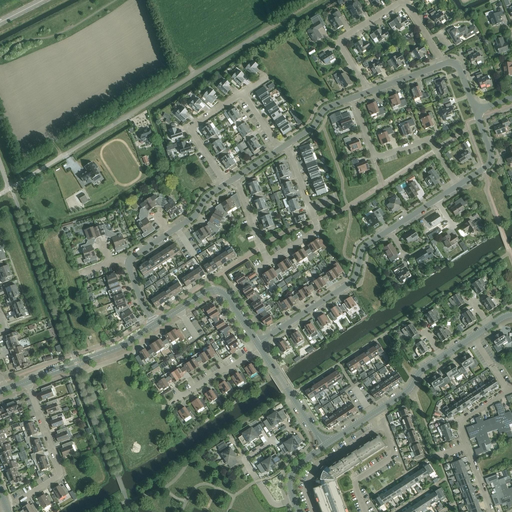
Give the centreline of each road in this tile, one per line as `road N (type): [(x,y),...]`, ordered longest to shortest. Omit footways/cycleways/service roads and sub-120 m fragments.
road 1 (residential): [(0,194),(314,0)]
road 2 (residential): [(286,144),(318,229),(267,263),(235,178)]
road 3 (residential): [(368,92),(341,38),(399,2),(444,64)]
road 4 (residential): [(389,230),(361,250),(352,281),(257,343)]
road 5 (residential): [(457,185),(428,139),(374,159),(352,97)]
road 6 (residential): [(6,508),(60,478),(26,381)]
road 7 (tertiary): [(377,410),(511,315)]
road 8 (tertiary): [(26,381),(122,346),(155,324)]
road 9 (residential): [(313,511),(306,487),(316,466),(383,425)]
road 10 (residential): [(225,184),(192,133),(243,93)]
